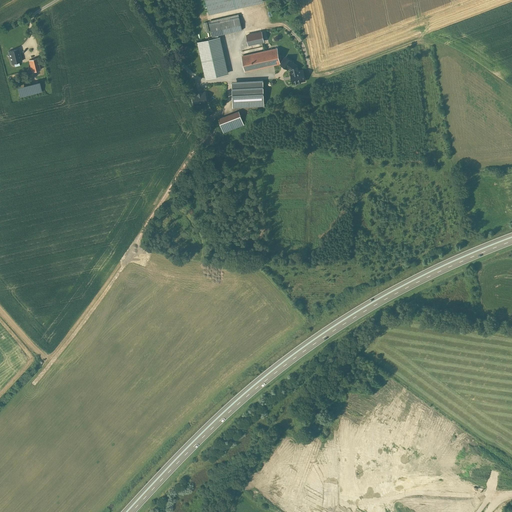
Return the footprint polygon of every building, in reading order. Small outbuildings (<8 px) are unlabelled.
[(206,0),(208,8),(245,0),(206,0)] [(262,0),(245,0),(208,8),(210,14),(263,2),(262,0)] [(238,15),(209,22),(210,26),(239,19),(238,15)] [(239,19),(210,26),(212,37),(213,36),(213,39),(218,38),(218,35),(242,30),(239,19)] [(262,32),(254,33),(253,30),(250,31),(250,34),(247,35),(249,45),(264,42),(262,32)] [(213,39),(207,41),(215,77),(227,74),(219,38),(218,38),(213,39)] [(215,77),(207,41),(199,43),(207,78),(215,77)] [(18,49),(8,51),(10,59),(6,60),(8,64),(21,61),(18,49)] [(276,49),(242,56),(245,71),(279,64),(278,57),(276,49)] [(283,57),(279,64),(291,71),(296,70),(299,64),(284,56),(283,57)] [(37,58),(29,60),(32,71),(40,69),(37,58)] [(305,84),(302,68),(296,70),(291,71),(294,86),(305,84)] [(39,83),(18,88),(20,96),(36,92),(36,90),(41,89),(41,91),(39,83)] [(262,84),(232,85),(233,107),(263,106),(262,84)] [(201,93),(197,93),(197,94),(192,95),(194,103),(199,102),(199,104),(207,103),(205,92),(201,93)] [(238,113),(219,120),(224,132),(243,125),(238,113)]
